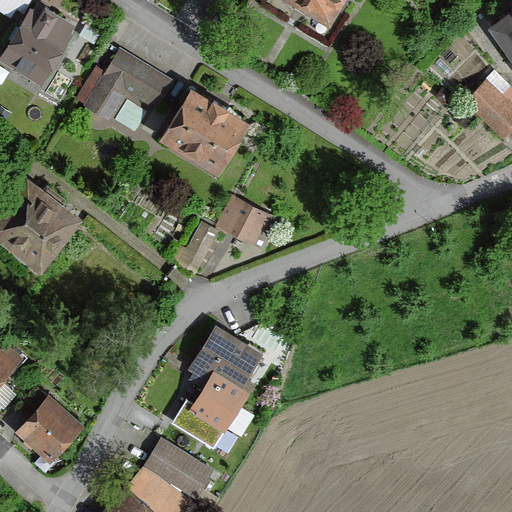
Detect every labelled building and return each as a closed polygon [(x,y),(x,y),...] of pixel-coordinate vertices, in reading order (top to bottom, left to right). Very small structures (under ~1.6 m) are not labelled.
[(301,0),(328,16),(335,5),(341,8),(346,0),(301,0)] [(4,56),(40,78),(72,25),(56,15),(57,13),(45,6),(44,8),(36,3),(4,56)] [(511,18),(501,27),(511,41),(511,18)] [(120,48),(104,74),(156,105),(171,80),(120,48)] [(99,111),(115,86),(102,78),(86,104),(99,111)] [(486,80),(467,99),(504,135),(511,126),(511,105),(500,94),(486,80)] [(511,88),(508,85),(500,94),(511,105),(511,88)] [(168,133),(217,163),(242,123),(224,112),(226,107),(214,100),(211,104),(193,93),(168,133)] [(28,184),(0,220),(0,229),(21,245),(20,246),(20,252),(28,258),(34,258),(35,256),(40,260),(72,218),(55,205),(56,203),(44,194),(43,195),(28,184)] [(262,214),(231,198),(219,220),(250,236),(262,214)] [(196,365),(202,369),(212,375),(215,371),(235,383),(254,353),(218,330),(196,365)] [(0,375),(19,355),(2,340),(0,342),(0,375)] [(246,390),(235,383),(215,371),(212,375),(202,369),(195,380),(205,386),(194,403),(187,399),(174,419),(213,443),(246,390)] [(20,428),(50,455),(79,423),(38,386),(18,408),(29,418),(20,428)] [(211,468),(164,439),(148,464),(194,494),(211,468)] [(173,511),(186,499),(167,482),(156,494),(148,487),(142,494),(136,488),(132,493),(129,490),(108,511),(173,511)]
